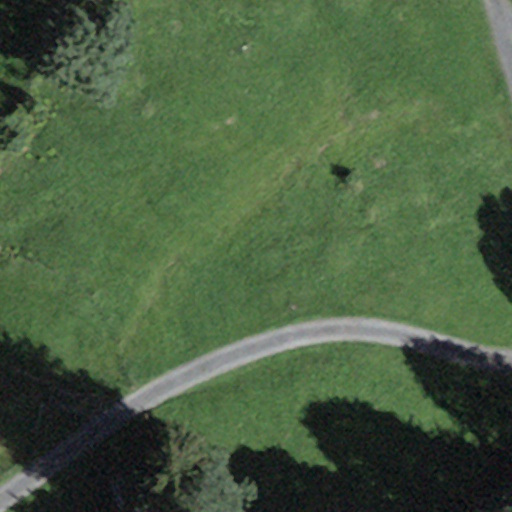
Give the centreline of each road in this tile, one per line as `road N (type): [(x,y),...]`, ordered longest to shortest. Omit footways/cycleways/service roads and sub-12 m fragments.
road 1 (track): [(511,365),(361,329),(270,341),(124,409),(0,496)]
road 2 (track): [(0,397),(124,409)]
